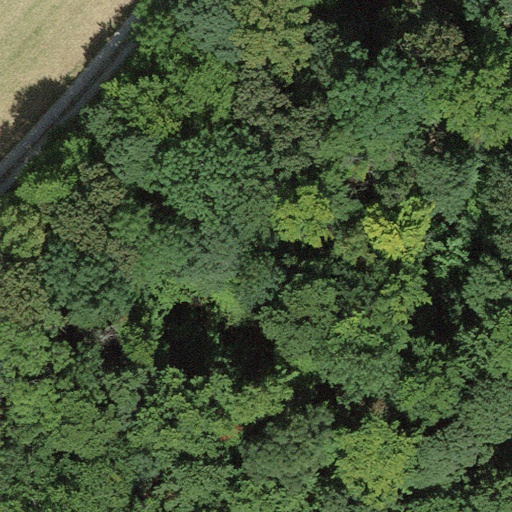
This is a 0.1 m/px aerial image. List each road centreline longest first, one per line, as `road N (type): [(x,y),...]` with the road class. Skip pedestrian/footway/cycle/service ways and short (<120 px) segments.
road 1 (track): [(511,251),(405,331),(114,511)]
road 2 (track): [(144,0),(0,159)]
